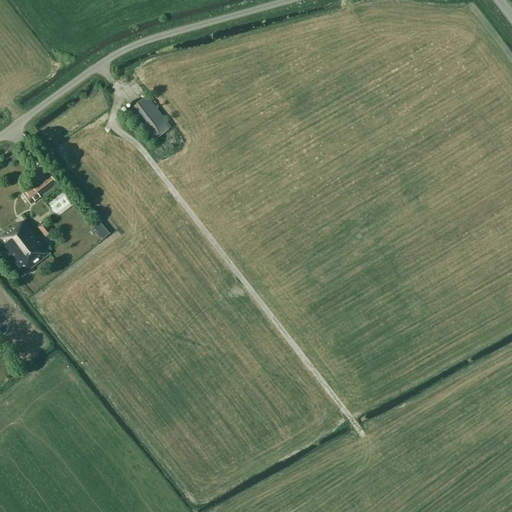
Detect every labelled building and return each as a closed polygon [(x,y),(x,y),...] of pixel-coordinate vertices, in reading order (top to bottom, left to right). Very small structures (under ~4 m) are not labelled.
[(151,143),(171,128),(146,96),(127,111),(151,143)] [(56,185),(48,173),(42,177),(44,180),(38,184),(36,183),(21,194),(30,205),(56,185)] [(0,243),(23,274),(50,254),(24,220),(17,225),(16,224),(0,235),(0,243)] [(99,222),(91,228),(98,237),(104,233),(106,236),(109,234),(99,222)] [(42,238),(50,232),(42,223),(35,228),(42,238)]
